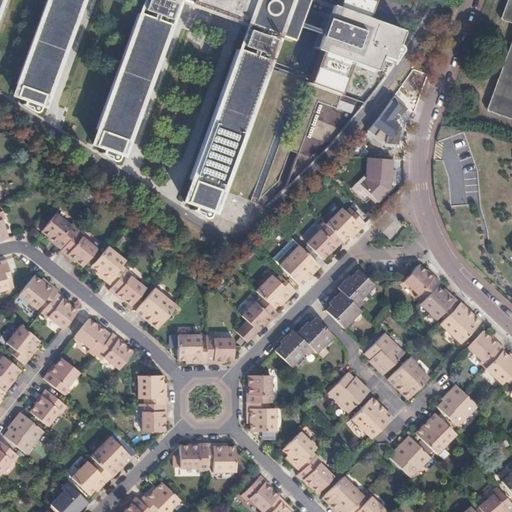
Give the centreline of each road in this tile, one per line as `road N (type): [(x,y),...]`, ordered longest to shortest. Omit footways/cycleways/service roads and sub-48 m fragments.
road 1 (residential): [(417,184),(423,126),(469,0)]
road 2 (residential): [(404,413),(352,361),(351,342),(307,302)]
road 3 (residential): [(0,416),(92,300)]
